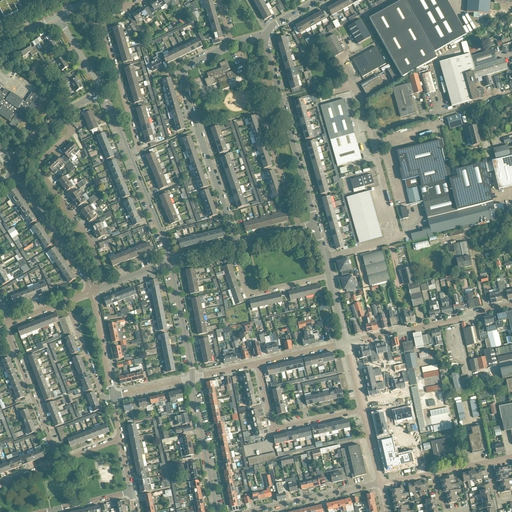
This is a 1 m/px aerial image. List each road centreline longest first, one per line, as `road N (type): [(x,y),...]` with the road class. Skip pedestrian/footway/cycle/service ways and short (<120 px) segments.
road 1 (residential): [(325,258),(389,240),(395,230),(359,101),(338,60),(346,53)]
road 2 (residential): [(237,245),(183,76),(186,66),(232,44)]
road 3 (residential): [(107,286),(88,236),(39,168),(73,131),(59,114)]
road 4 (residential): [(316,224),(267,34)]
road 5 (residential): [(346,343),(511,306)]
road 6 (residential): [(299,228),(247,72)]
road 7 (residential): [(362,409),(275,428),(258,362)]
road 8 (residential): [(57,462),(5,324)]
road 9 (residential): [(92,291),(13,173)]
road 10 (residential): [(129,154),(138,150),(102,25)]
road 11 (residential): [(245,511),(380,483)]
road 12 (tertiary): [(216,511),(192,377)]
road 13 (residential): [(329,276),(252,293),(231,247)]
